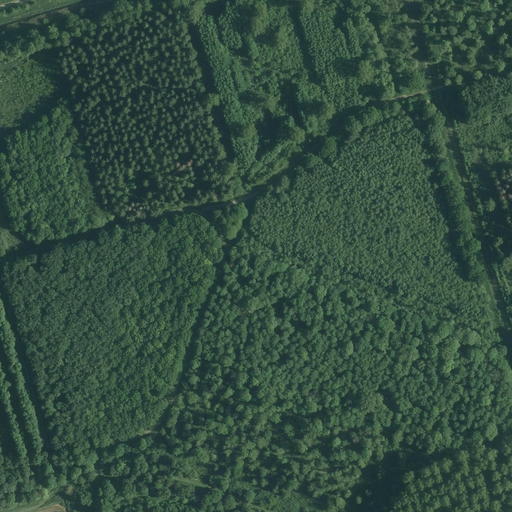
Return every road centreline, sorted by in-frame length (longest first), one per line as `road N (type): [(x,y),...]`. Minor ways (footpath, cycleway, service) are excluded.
road 1 (track): [(0,260),(183,211),(204,215),(222,236),(224,254),(168,414),(101,451),(97,511)]
road 2 (track): [(511,69),(369,107),(268,182),(190,211)]
road 3 (track): [(0,451),(46,452),(51,484),(164,472),(284,511)]
road 4 (track): [(372,511),(386,480),(511,424)]
